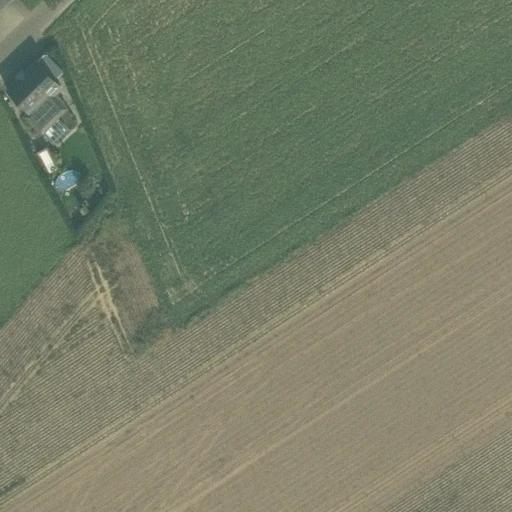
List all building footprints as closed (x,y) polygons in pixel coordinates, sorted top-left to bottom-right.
[(40,61),(53,76),(61,69),(48,54),(40,61)] [(5,90),(22,109),(41,92),(48,99),(53,94),(62,86),(53,76),(40,61),(5,90)] [(66,108),(53,94),(48,99),(41,92),(22,109),(15,115),(34,136),(40,131),(57,116),(66,108)] [(57,116),(40,131),(50,142),(67,127),(57,116)] [(34,154),(45,175),(55,170),(44,148),(34,154)]
